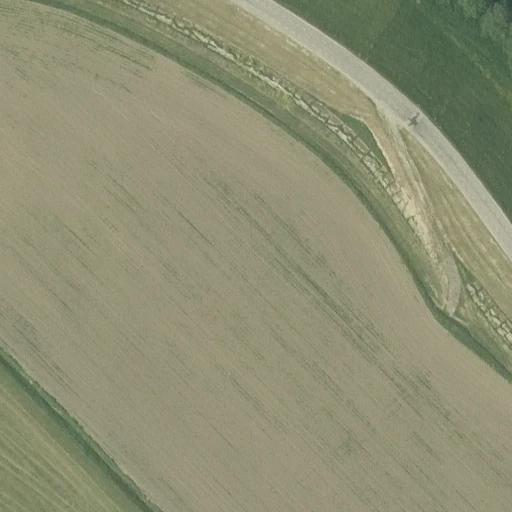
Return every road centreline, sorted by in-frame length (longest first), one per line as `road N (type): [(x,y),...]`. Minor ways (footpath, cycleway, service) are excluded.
road 1 (unclassified): [(511,246),(398,106),(244,0)]
road 2 (track): [(385,95),(390,129),(447,260),(450,316)]
